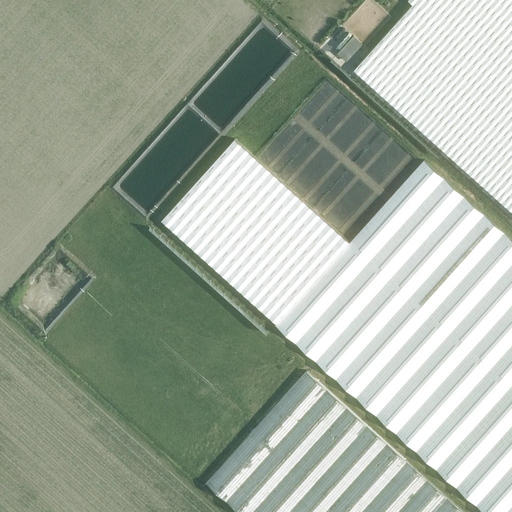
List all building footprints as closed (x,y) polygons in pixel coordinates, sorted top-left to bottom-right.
[(511,0),(408,0),(413,3),(354,69),(511,210),(511,0)] [(328,38),(348,58),(363,43),(343,23),(328,38)] [(162,219),(277,323),(353,238),(238,134),(162,219)] [(511,511),(511,238),(424,159),(353,238),(277,323),(276,324),(485,511),(511,511)] [(240,511),(465,511),(307,370),(207,482),(240,511)]
